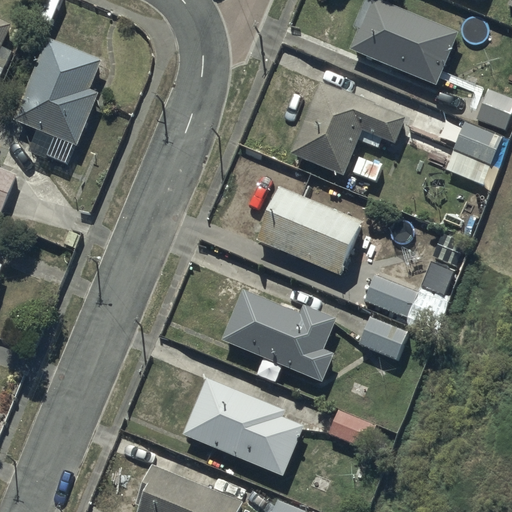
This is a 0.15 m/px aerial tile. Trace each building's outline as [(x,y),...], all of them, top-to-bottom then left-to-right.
[(461,40),(375,4),(373,8),(368,6),(356,34),(361,36),(352,56),(438,93),(461,40)] [(4,54),(15,30),(0,23),(0,83),(2,85),(15,59),(4,54)] [(93,97),(105,67),(49,45),(16,127),(56,143),(49,161),(71,170),(78,152),(81,153),(102,101),(93,97)] [(346,182),(364,136),(399,150),(409,123),(321,88),(292,161),(346,182)] [(511,123),(511,103),(489,95),(478,124),(507,136),(511,123)] [(505,144),(467,127),(464,133),(463,132),(455,148),(458,149),(456,155),(493,172),(505,144)] [(19,179),(0,171),(0,216),(4,218),(19,179)] [(282,193),(259,247),(343,283),(366,228),(282,193)] [(377,278),(365,305),(410,324),(422,298),(377,278)] [(246,296),(224,347),(323,389),(335,361),(326,357),(339,324),(306,311),(302,320),(246,296)] [(410,337),(372,322),(361,351),(398,366),(410,337)] [(285,483),(305,431),(285,424),(289,415),(207,383),(184,444),(285,483)] [(377,430),(339,415),(330,439),(368,454),(377,430)] [(243,511),(245,509),(153,471),(137,511),(138,511),(243,511)]
